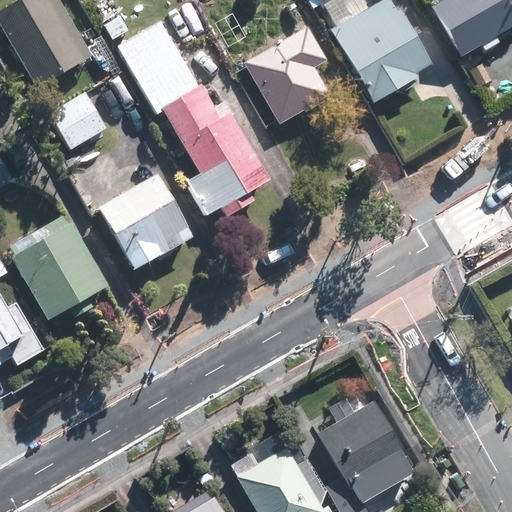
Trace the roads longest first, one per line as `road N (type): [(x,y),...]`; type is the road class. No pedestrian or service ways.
road 1 (secondary): [(386,271),(0,495)]
road 2 (residential): [(511,492),(386,271)]
road 3 (secondary): [(511,197),(386,271)]
